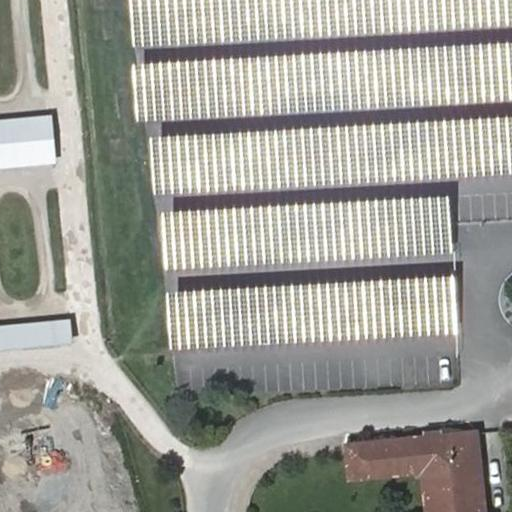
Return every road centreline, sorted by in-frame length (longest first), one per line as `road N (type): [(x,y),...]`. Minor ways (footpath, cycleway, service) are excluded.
road 1 (track): [(218,481),(91,362),(52,0)]
road 2 (track): [(35,176),(49,307)]
